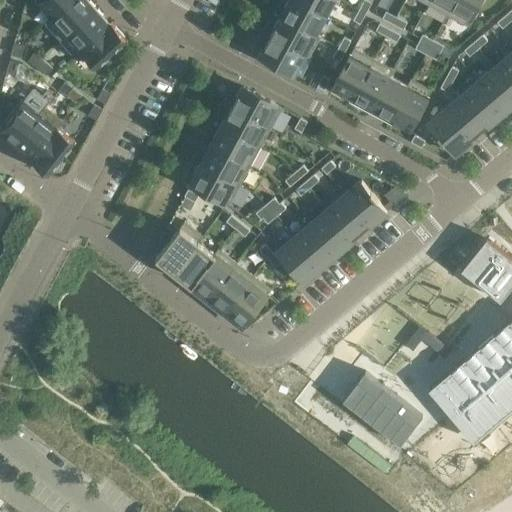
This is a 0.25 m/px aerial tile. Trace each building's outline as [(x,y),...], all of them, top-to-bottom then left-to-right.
[(52,18),(72,0),(38,0),(37,1),(52,17),(52,18)] [(60,40),(97,7),(89,0),(72,0),(52,18),(52,17),(45,23),(60,40)] [(315,33),(325,15),(297,0),(290,0),(282,16),(314,34),(315,33)] [(297,0),(325,15),(332,0),(297,0)] [(366,13),(372,2),(367,0),(364,0),(359,9),(366,13)] [(447,14),(454,0),(430,0),(428,4),(447,14)] [(480,0),(454,0),(447,14),(467,25),(480,0)] [(111,23),(110,22),(97,7),(60,40),(74,56),(81,50),(111,23)] [(361,23),(366,13),(359,9),(354,19),(361,23)] [(393,23),(397,16),(387,11),(383,18),(393,23)] [(503,28),(511,20),(507,14),(497,22),(503,28)] [(321,36),(315,33),(314,34),(282,16),(272,35),(304,53),(304,54),(310,57),(321,36)] [(408,22),(397,16),(393,23),(404,29),(408,22)] [(112,21),(110,22),(111,23),(81,50),(96,67),(127,39),(112,21)] [(387,36),(391,29),(380,23),(376,30),(387,36)] [(397,41),(401,34),(391,29),(387,36),(397,41)] [(434,40),(423,34),(419,41),(430,47),(434,40)] [(488,40),(483,34),(474,42),(479,48),(488,40)] [(304,53),(272,35),(261,55),(294,73),(304,54),(304,53)] [(346,51),(351,40),(344,36),(339,47),(346,51)] [(444,45),(434,40),(430,47),(440,52),(444,45)] [(426,54),(430,47),(419,41),(416,48),(426,54)] [(24,45),(15,42),(12,54),(21,57),(24,45)] [(470,56),(479,48),(474,42),(465,50),(470,56)] [(352,99),(374,58),(354,47),(332,88),(352,99)] [(340,61),(346,51),(339,47),(333,57),(340,61)] [(437,59),(440,52),(430,47),(426,54),(437,59)] [(34,53),(28,60),(38,68),(44,60),(34,53)] [(511,53),(495,67),(511,87),(511,53)] [(390,75),(391,75),(394,69),(374,58),(352,99),(371,109),(390,75)] [(16,74),(19,62),(10,60),(7,72),(16,74)] [(53,67),(44,60),(38,68),(47,75),(53,67)] [(459,70),(452,66),(447,76),(454,80),(459,70)] [(511,104),(511,87),(495,67),(479,81),(504,111),(511,104)] [(325,90),(331,79),(324,75),(318,86),(325,90)] [(409,85),(408,85),(391,75),(390,75),(371,109),(390,119),(409,85)] [(448,91),(454,80),(447,76),(441,87),(448,91)] [(410,130),(432,89),(411,78),(408,85),(409,85),(390,119),(410,130)] [(504,111),(479,81),(462,95),(487,125),(504,111)] [(272,127),(283,107),(244,86),(233,106),(272,127)] [(83,95),(73,87),(67,95),(76,102),(83,95)] [(106,103),(112,93),(103,88),(97,99),(106,103)] [(487,125),(462,95),(446,109),(471,139),(487,125)] [(40,113),(23,99),(0,128),(0,132),(16,145),(40,113)] [(103,109),(103,108),(94,104),(89,115),(97,119),(103,109)] [(45,106),(40,113),(16,145),(32,158),(33,158),(58,127),(64,120),(45,106)] [(272,127),(233,106),(223,125),(261,146),(272,127)] [(471,139),(446,109),(429,124),(454,153),(471,139)] [(308,121),(301,117),(295,128),(302,132),(308,121)] [(251,165),(261,146),(223,125),(212,144),(251,165)] [(76,141),(58,127),(33,158),(32,158),(31,159),(50,174),(76,141)] [(425,140),(415,134),(411,141),(422,147),(425,140)] [(241,184),(251,165),(212,144),(202,163),(241,184)] [(336,166),(331,160),(322,167),(327,173),(336,166)] [(230,204),(241,184),(202,163),(191,183),(230,204)] [(304,164),(294,172),(300,178),(309,170),(304,164)] [(290,186),(300,178),(294,172),(285,180),(290,186)] [(320,180),(314,173),(305,181),(310,187),(320,180)] [(362,180),(345,195),(370,224),(387,210),(362,180)] [(301,195),(310,187),(305,181),(296,189),(301,195)] [(199,194),(188,188),(185,195),(195,201),(199,194)] [(370,224),(345,195),(328,209),(353,238),(370,224)] [(275,197),(266,204),(271,210),(272,209),(280,203),(275,197)] [(281,201),(280,203),(272,209),(277,215),(286,207),(281,201)] [(263,217),(271,210),(266,204),(256,212),(262,218),(263,217)] [(268,223),(277,215),(272,209),(271,210),(263,217),(268,223)] [(353,238),(328,209),(312,223),(337,252),(353,238)] [(236,228),(241,222),(232,214),(227,221),(236,228)] [(204,236),(185,221),(166,245),(156,258),(165,264),(174,271),(198,241),(199,241),(204,236)] [(250,229),(241,222),(236,228),(245,236),(250,229)] [(337,252),(312,223),(295,237),(321,266),(337,252)] [(321,266),(295,237),(278,251),(303,281),(321,266)] [(462,269),(501,300),(511,286),(511,256),(487,237),(462,269)] [(216,254),(215,253),(199,241),(198,241),(174,271),(191,285),(216,254)] [(268,258),(274,253),(266,243),(260,249),(268,258)] [(208,298),(237,261),(219,248),(215,253),(216,254),(191,285),(208,298)] [(282,262),(274,253),(268,258),(276,267),(282,262)] [(254,275),(237,261),(208,298),(225,311),(254,275)] [(272,289),(254,275),(225,311),(243,325),(272,289)] [(511,319),(430,389),(471,438),(511,403),(511,319)] [(366,370),(343,399),(401,443),(423,415),(366,370)]
